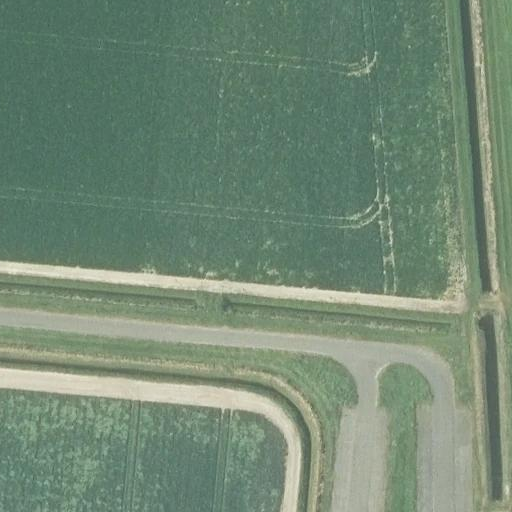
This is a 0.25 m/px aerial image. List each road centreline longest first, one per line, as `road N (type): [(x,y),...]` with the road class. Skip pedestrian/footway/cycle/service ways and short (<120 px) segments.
road 1 (unclassified): [(0,318),(369,352)]
road 2 (unclassified): [(369,352),(414,357),(437,378),(443,511)]
